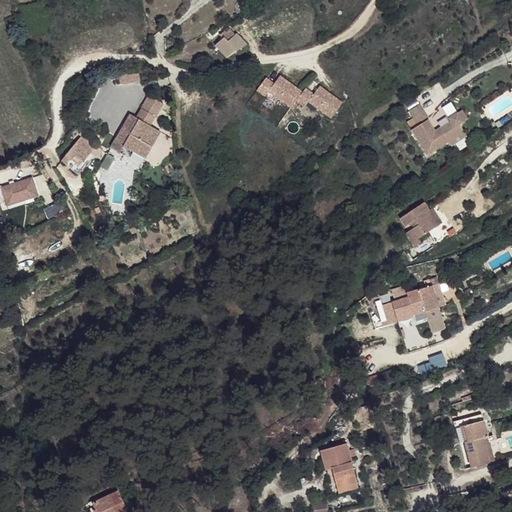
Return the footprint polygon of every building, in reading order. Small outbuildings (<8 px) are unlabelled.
[(224,40),(219,36),(211,43),(216,48),(224,40)] [(236,36),(229,44),(237,52),(246,46),(236,36)] [(229,44),(224,40),(216,48),(227,59),(237,52),(229,44)] [(270,83),(262,77),(253,89),(261,95),(265,90),(288,106),(299,91),(276,75),(270,83)] [(310,93),(302,87),(299,91),(293,99),(301,105),(305,100),(328,116),(339,101),(316,85),(310,93)] [(162,103),(149,95),(141,109),(155,117),(162,103)] [(420,103),(410,110),(419,124),(412,129),(418,140),(428,157),(443,148),(451,143),(472,130),(468,123),(471,120),(465,110),(456,116),(458,120),(447,127),(446,125),(436,131),(428,118),(430,118),(420,103)] [(469,108),(465,110),(471,120),(475,118),(469,108)] [(155,117),(141,109),(136,117),(150,125),(155,117)] [(136,117),(131,114),(111,148),(120,153),(124,147),(127,149),(144,158),(151,145),(148,143),(156,129),(150,125),(136,117)] [(159,131),(156,129),(148,143),(151,145),(159,131)] [(475,134),(472,130),(451,143),(454,147),(475,134)] [(94,145),(82,135),(70,151),(82,161),(94,145)] [(0,191),(2,199),(3,198),(6,207),(39,198),(33,178),(0,187),(0,191)] [(424,200),(402,217),(407,225),(410,223),(416,218),(420,223),(414,227),(408,231),(418,244),(423,240),(421,236),(440,222),(424,200)] [(421,283),(423,289),(432,287),(430,280),(421,283)] [(435,298),(432,287),(423,289),(407,295),(408,298),(392,303),(396,318),(387,322),(389,326),(397,322),(426,313),(438,309),(435,298)] [(442,295),(437,297),(441,308),(445,307),(442,295)] [(342,315),(345,313),(342,303),(322,313),(328,325),(342,317),(342,315)] [(445,332),(438,309),(426,313),(434,336),(445,332)] [(480,426),(479,421),(459,427),(461,432),(480,426)] [(483,438),(480,426),(461,432),(464,442),(461,444),(468,468),(484,463),(478,439),(483,438)] [(327,467),(338,464),(349,446),(344,433),(312,444),(316,455),(322,453),(326,461),(327,467)] [(357,472),(349,446),(338,464),(327,467),(332,481),(357,472)] [(326,461),(322,453),(316,455),(319,464),(326,461)] [(359,478),(357,472),(332,481),(335,486),(359,478)] [(136,511),(133,497),(106,503),(107,508),(105,509),(105,511),(136,511)] [(326,498),(311,503),(314,510),(328,505),(326,498)]
